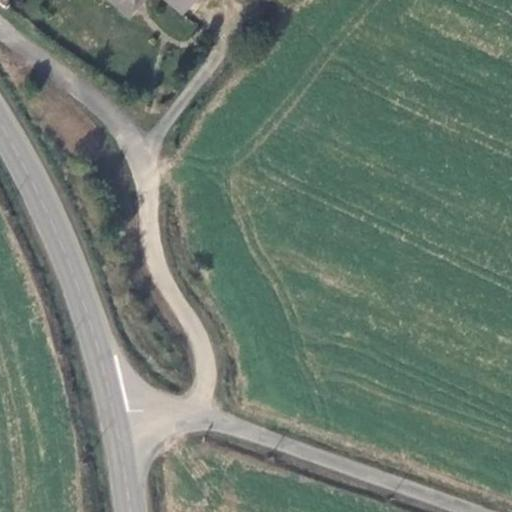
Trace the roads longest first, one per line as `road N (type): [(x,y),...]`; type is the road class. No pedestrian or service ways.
road 1 (unclassified): [(113,412),(196,414),(475,511)]
road 2 (tertiary): [(113,412),(87,310),(0,124)]
